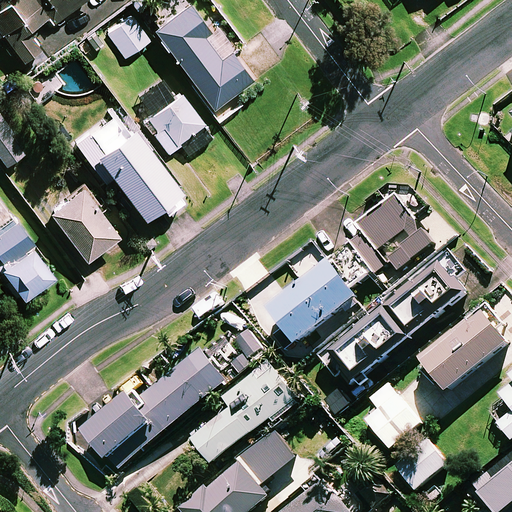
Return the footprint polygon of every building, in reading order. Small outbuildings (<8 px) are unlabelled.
[(0,0),(0,28),(24,61),(46,45),(33,27),(49,15),(54,23),(84,0),(0,0)] [(164,33),(223,111),(259,84),(199,6),(164,33)] [(150,39),(133,14),(107,32),(125,57),(150,39)] [(153,124),(176,153),(213,125),(190,96),(153,124)] [(27,149),(14,131),(0,110),(0,154),(6,164),(27,149)] [(102,152),(149,214),(184,188),(136,126),(102,152)] [(57,209),(92,260),(124,237),(88,187),(57,209)] [(334,259),(356,288),(391,261),(383,250),(420,221),(400,195),(361,225),(368,233),(334,259)] [(28,297),(57,275),(16,221),(0,233),(0,247),(12,263),(6,268),(28,297)] [(356,288),(334,259),(325,267),(314,253),(292,270),(303,284),(273,307),(302,345),(363,297),(356,288)] [(473,292),(445,258),(360,327),(323,356),(351,391),(473,292)] [(510,326),(491,303),(425,360),(453,393),(511,342),(511,339),(504,331),(510,326)] [(268,350),(253,329),(238,340),(254,361),(268,350)] [(146,397),(140,390),(89,431),(121,470),(231,381),(206,350),(180,370),(146,397)] [(285,382),(276,369),(259,371),(227,397),(236,409),(197,440),(217,465),(299,399),(285,382)] [(424,424),(391,384),(373,399),(383,410),(370,420),(393,449),(424,424)] [(511,389),(505,395),(509,400),(494,411),(511,433),(511,389)] [(300,459),(278,431),(243,458),(246,461),(185,509),(187,511),(254,511),(275,496),(266,485),(300,459)] [(450,464),(430,440),(398,466),(418,490),(450,464)] [(511,511),(511,451),(476,480),(500,511),(511,511)] [(382,470),(358,490),(374,510),(399,489),(382,470)] [(354,511),(329,480),(289,511),(354,511)]
